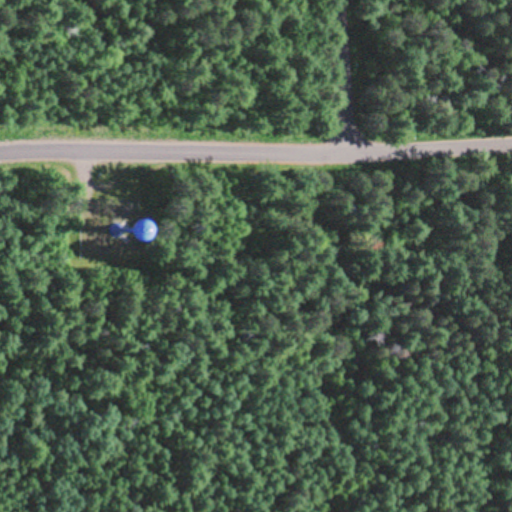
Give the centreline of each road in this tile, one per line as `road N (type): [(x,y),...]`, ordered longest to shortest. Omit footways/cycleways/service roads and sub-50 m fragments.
road 1 (residential): [(511,141),(0,153)]
road 2 (residential): [(350,150),(341,0)]
